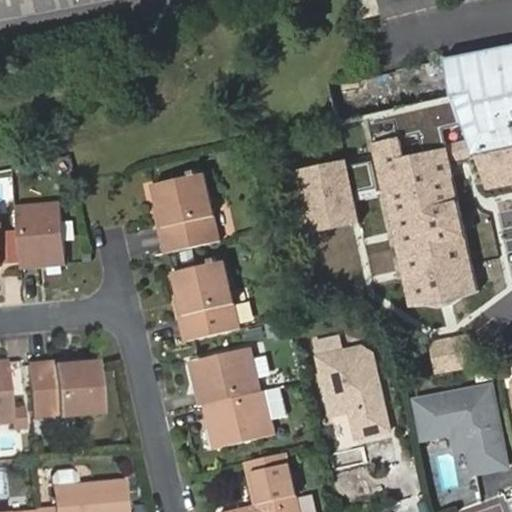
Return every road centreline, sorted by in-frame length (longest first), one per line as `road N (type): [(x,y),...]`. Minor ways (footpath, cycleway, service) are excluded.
road 1 (residential): [(114,312),(132,329),(172,511)]
road 2 (unknown): [(159,0),(0,27)]
